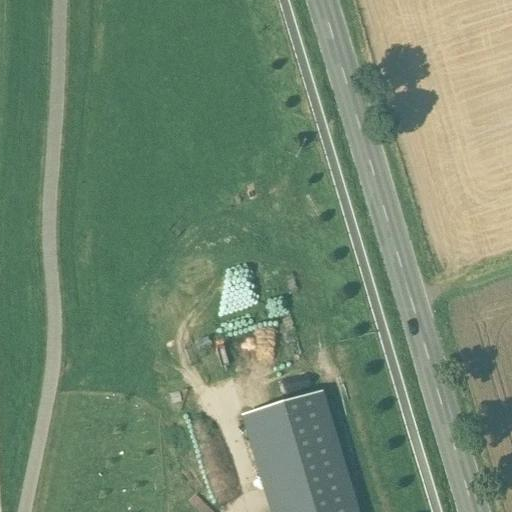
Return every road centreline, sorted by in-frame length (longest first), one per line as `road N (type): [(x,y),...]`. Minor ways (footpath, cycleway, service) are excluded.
road 1 (secondary): [(474,511),(322,0)]
road 2 (track): [(23,511),(56,359),(58,0)]
